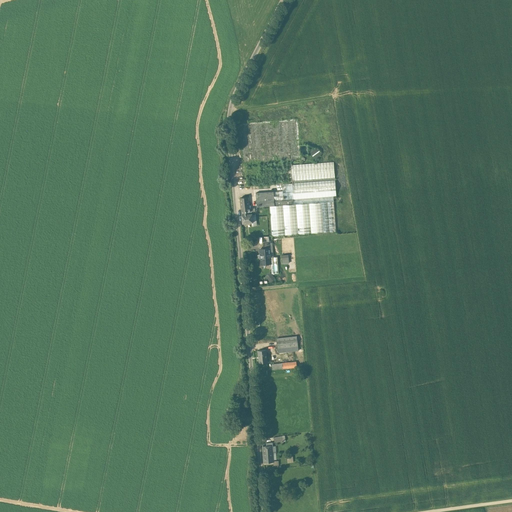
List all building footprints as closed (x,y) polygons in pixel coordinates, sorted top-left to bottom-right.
[(299,117),(240,122),(244,184),(283,181),(284,188),(257,190),(259,236),(272,235),(274,255),(341,250),(340,232),(337,232),(334,195),(337,195),(334,160),(301,162),(299,117)] [(311,152),(315,159),(323,154),(319,147),(311,152)] [(249,196),(240,197),(242,222),(253,222),(253,212),(250,212),(249,196)] [(271,246),(260,247),(261,264),(272,263),(271,246)] [(271,272),(266,275),(271,282),(276,278),(271,272)] [(297,336),(276,338),(278,353),(298,350),(297,336)] [(266,350),(257,350),(259,363),(267,362),(266,350)] [(297,367),(296,361),(272,364),(272,370),(297,367)] [(266,446),(262,446),(263,463),(273,462),(274,462),(274,461),(272,442),(266,443),(266,446)]
